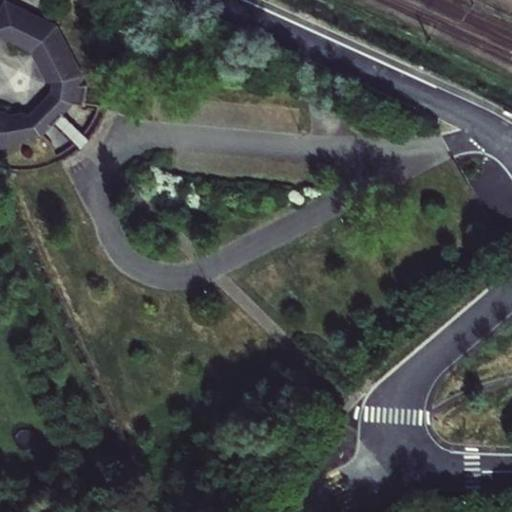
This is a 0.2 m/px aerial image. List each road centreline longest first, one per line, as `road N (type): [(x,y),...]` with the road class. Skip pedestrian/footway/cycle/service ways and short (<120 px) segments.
road 1 (track): [(503,137),(478,112),(251,0)]
road 2 (unclassified): [(511,285),(384,395),(377,411),(380,474)]
road 3 (unclassified): [(511,472),(380,474)]
